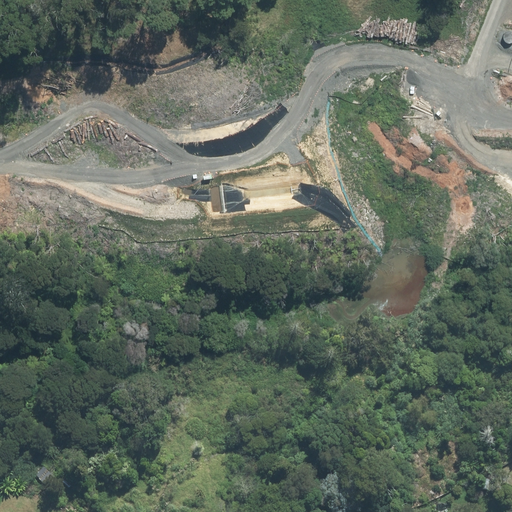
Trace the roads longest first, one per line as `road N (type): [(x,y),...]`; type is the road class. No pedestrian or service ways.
road 1 (trunk): [(0,155),(216,133),(511,127)]
road 2 (trunk): [(511,159),(233,154),(0,175)]
